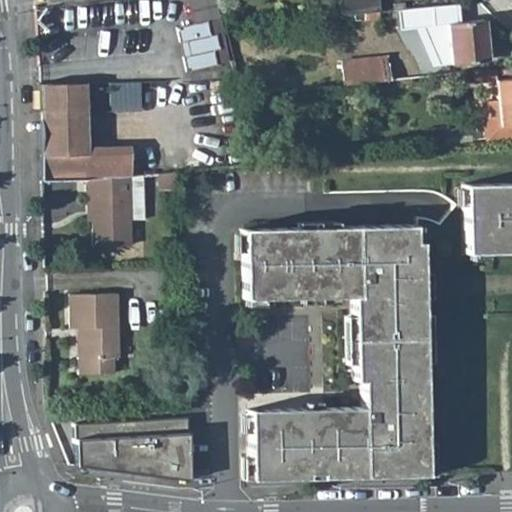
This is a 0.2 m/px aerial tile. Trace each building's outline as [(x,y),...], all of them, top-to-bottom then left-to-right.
[(220,19),(215,0),(184,0),(187,22),(220,19)] [(338,0),(340,17),(364,14),(379,13),(377,0),(338,0)] [(431,7),(397,11),(398,29),(433,26),(431,7)] [(364,14),(366,22),(379,20),(379,13),(364,14)] [(224,62),(220,19),(187,22),(171,24),(175,66),(224,62)] [(342,85),(450,74),(449,60),(485,57),(482,21),(445,25),(446,38),(448,56),(432,57),(341,67),(342,85)] [(432,57),(448,56),(446,38),(430,39),(432,57)] [(473,83),(495,81),(493,70),(472,72),(473,83)] [(511,79),(495,81),(499,140),(511,138),(511,79)] [(85,136),(84,85),(37,86),(40,181),(76,181),(84,181),(124,177),(131,177),(128,145),(104,147),(104,136),(85,136)] [(175,172),(155,174),(156,192),(175,192),(175,172)] [(124,177),(125,221),(140,221),(139,176),(131,177),(124,177)] [(91,247),(126,246),(125,221),(124,177),(84,181),(84,200),(90,200),(91,247)] [(511,184),(465,185),(465,188),(465,205),(465,214),(467,214),(467,224),(466,224),(466,253),(470,253),(488,253),(511,252),(511,184)] [(295,221),(295,229),(335,228),(335,221),(295,221)] [(349,315),(350,340),(420,338),(419,313),(419,299),(418,273),(418,244),(412,244),(412,227),(391,227),(335,228),(295,229),(239,230),(239,233),(239,252),(240,298),(243,298),(261,298),(299,297),(334,296),(349,296),(349,315)] [(239,252),(239,233),(231,233),(232,252),(233,252),(239,252)] [(427,272),(418,273),(419,299),(427,299),(427,272)] [(107,356),(113,355),(112,293),(65,294),(66,326),(72,326),(78,326),(78,352),(72,352),(73,372),(107,372),(107,356)] [(261,298),(243,298),(243,306),(261,306),(261,298)] [(419,313),(420,338),(429,338),(428,313),(419,313)] [(350,340),(349,315),(341,315),(341,340),(350,340)] [(420,363),(420,338),(350,340),(350,365),(351,380),(359,380),(360,406),(318,407),(317,407),(299,407),(244,409),(244,413),(244,432),(245,456),(245,478),(303,476),(303,473),(317,472),(317,476),(360,475),(422,474),(422,442),(421,409),(420,363)] [(429,338),(420,338),(420,363),(429,363),(429,338)] [(350,365),(350,340),(341,340),(342,365),(350,365)] [(429,409),(421,409),(422,442),(430,441),(429,409)] [(184,416),(70,423),(72,463),(185,479),(184,416)] [(430,441),(422,442),(422,474),(431,474),(430,441)] [(245,478),(245,456),(237,456),(238,478),(245,478)]
